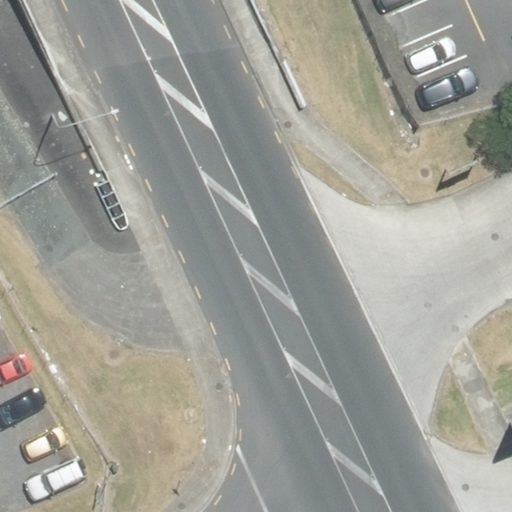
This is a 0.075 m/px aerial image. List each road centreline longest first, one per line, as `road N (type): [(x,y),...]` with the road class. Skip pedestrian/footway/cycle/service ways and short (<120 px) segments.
road 1 (secondary): [(366,511),(139,0)]
road 2 (unclassified): [(511,454),(387,511)]
